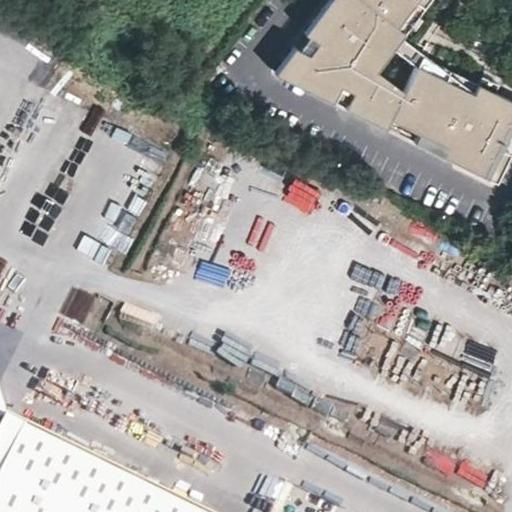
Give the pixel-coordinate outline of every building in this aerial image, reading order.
[(326,0),(303,32),(316,41),(307,53),(293,45),(280,71),(292,77),(291,81),(319,95),(385,127),(389,118),(446,146),(441,155),(467,168),(495,182),(509,153),(501,149),(507,135),(511,137),(511,101),(477,84),(472,93),(416,65),(399,99),(366,82),(403,32),(395,26),(414,0),(326,0)] [(403,32),(427,0),(414,0),(395,26),(403,32)] [(307,53),(316,41),(303,32),(293,45),(307,53)] [(292,77),(280,71),(293,45),(273,72),(291,81),(292,77)] [(477,84),(420,56),(416,65),(472,93),(477,84)] [(133,155),(144,141),(128,129),(117,144),(133,155)] [(509,249),(511,242),(511,229),(508,228),(499,244),(509,249)] [(0,479),(27,423),(11,415),(0,436),(0,479)] [(0,511),(215,511),(27,423),(0,480),(0,511)]
